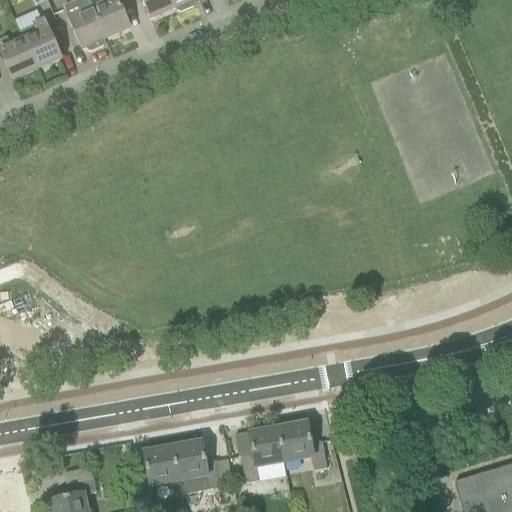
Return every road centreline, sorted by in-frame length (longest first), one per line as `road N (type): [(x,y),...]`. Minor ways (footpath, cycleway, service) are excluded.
road 1 (tertiary): [(0,437),(421,359),(511,334)]
road 2 (residential): [(0,133),(315,0)]
